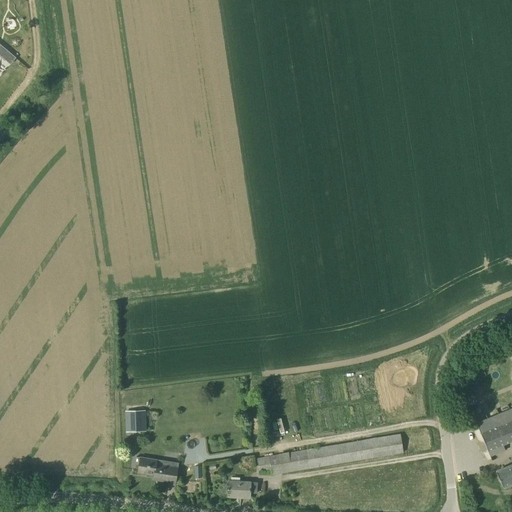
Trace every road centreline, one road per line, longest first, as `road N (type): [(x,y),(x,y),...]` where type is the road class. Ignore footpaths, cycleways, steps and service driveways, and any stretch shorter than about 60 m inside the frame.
road 1 (unclassified): [(450,511),(444,364),(459,337),(511,311)]
road 2 (unknown): [(252,452),(445,425)]
road 3 (unclassified): [(178,511),(84,499),(0,501)]
